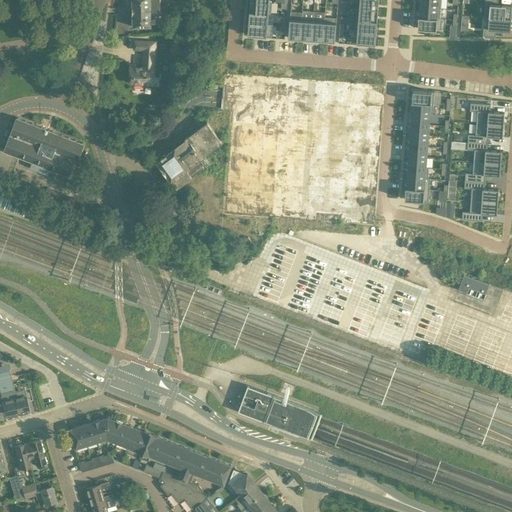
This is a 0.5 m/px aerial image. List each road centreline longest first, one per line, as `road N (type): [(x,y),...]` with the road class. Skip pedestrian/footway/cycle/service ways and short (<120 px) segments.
road 1 (tertiary): [(139,391),(157,341),(156,315),(97,142),(85,122),(59,106)]
road 2 (residential): [(393,65),(241,55),(233,43),(235,0)]
road 3 (tertiary): [(139,391),(322,469)]
road 4 (residential): [(387,230),(224,221)]
road 5 (tertiary): [(0,311),(139,391)]
road 6 (residential): [(381,208),(393,65)]
road 7 (residential): [(504,249),(381,208)]
